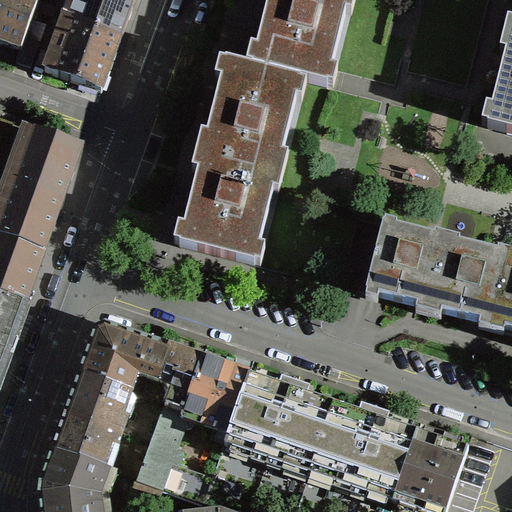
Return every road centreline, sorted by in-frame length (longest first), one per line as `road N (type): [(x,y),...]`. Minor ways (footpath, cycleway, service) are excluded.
road 1 (residential): [(87,268),(511,416)]
road 2 (residential): [(87,268),(0,501)]
road 3 (residential): [(183,0),(134,135)]
road 4 (residential): [(134,135),(0,87)]
road 5 (residential): [(134,135),(87,268)]
